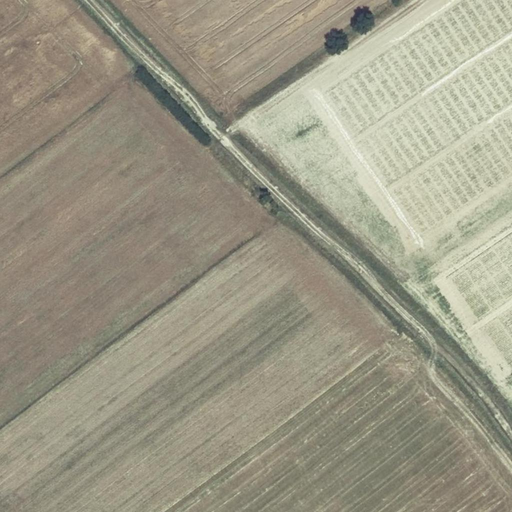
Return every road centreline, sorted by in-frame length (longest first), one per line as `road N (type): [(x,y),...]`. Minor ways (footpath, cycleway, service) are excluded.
road 1 (track): [(97,0),(473,386),(511,438)]
road 2 (track): [(359,0),(235,82),(227,141)]
